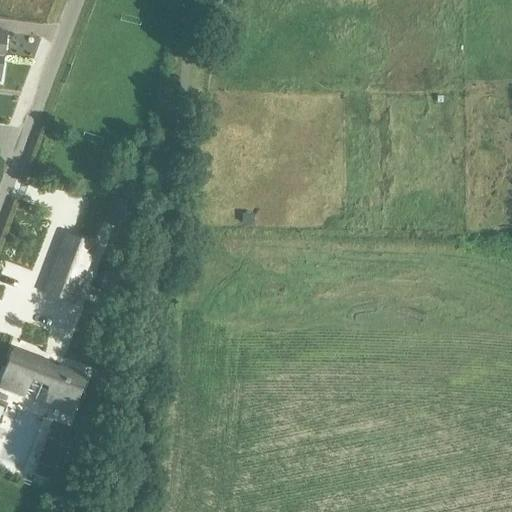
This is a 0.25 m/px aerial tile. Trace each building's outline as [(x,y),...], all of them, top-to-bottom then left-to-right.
[(130,229),(136,212),(143,192),(122,185),(114,206),(109,221),(130,229)] [(67,237),(46,294),(72,303),(86,266),(71,260),(78,242),(67,237)] [(107,274),(102,288),(111,291),(108,299),(122,304),(130,283),(107,274)] [(43,371),(45,362),(16,351),(12,362),(2,389),(24,397),(26,391),(29,386),(48,393),(47,402),(46,405),(69,414),(69,412),(77,392),(83,376),(63,368),(61,368),(60,370),(54,368),(52,375),(43,371)] [(38,464),(56,471),(56,469),(62,471),(70,450),(65,448),(66,445),(65,445),(69,435),(63,433),(59,443),(47,438),(38,464)]
